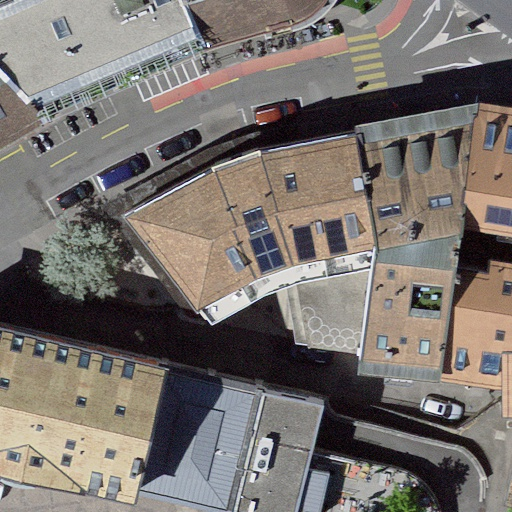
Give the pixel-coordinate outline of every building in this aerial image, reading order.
[(0,0),(0,57),(63,123),(219,46),(202,3),(200,0),(0,0)] [(200,0),(202,3),(219,46),(306,21),(329,5),(330,0),(200,0)] [(0,160),(63,123),(0,57),(0,160)] [(467,220),(486,97),(356,116),(380,234),(364,354),(363,361),(445,368),(460,257),(467,220)] [(511,102),(486,97),(467,220),(511,225),(511,102)] [(380,234),(356,116),(263,139),(213,158),(121,210),(196,304),(272,259),(380,234)] [(294,343),(364,354),(380,234),(272,259),(277,292),(294,343)] [(445,368),(509,374),(507,344),(511,344),(511,255),(497,253),(495,262),(460,257),(445,368)] [(0,470),(136,500),(163,357),(0,319),(0,470)] [(237,511),(268,382),(163,357),(136,500),(197,511),(237,511)] [(328,396),(268,382),(237,511),(302,511),(316,448),(324,411),(328,396)]
